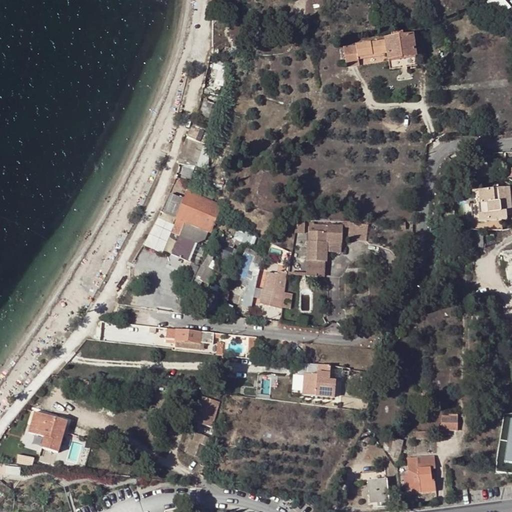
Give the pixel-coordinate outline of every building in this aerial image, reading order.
[(511,6),(505,0),(486,0),(502,16),(511,7),(511,6)] [(385,41),(343,48),(345,60),(358,58),(387,53),(388,60),(416,55),(413,35),(404,37),(392,39),(385,40),(385,41)] [(390,69),(417,64),(416,55),(388,60),(390,69)] [(346,68),(359,66),(358,58),(345,60),(346,68)] [(213,61),(209,83),(224,85),(228,63),(213,61)] [(192,124),(181,163),(187,164),(185,173),(195,176),(209,129),(192,124)] [(470,205),(472,223),(505,219),(505,216),(511,215),(509,189),(477,191),(479,204),(473,204),(470,205)] [(178,290),(188,294),(200,268),(195,265),(195,264),(190,262),(197,244),(205,239),(208,231),(210,232),(218,211),(222,212),(224,206),(221,205),(224,197),(218,195),(214,203),(211,201),(213,195),(197,190),(195,196),(187,193),(184,200),(170,195),(163,214),(177,219),(174,226),(182,230),(171,255),(184,260),(179,272),(185,275),(178,290)] [(305,234),(305,220),(301,221),(301,222),(297,222),(295,234),(305,234)] [(342,248),(343,227),(343,225),(314,224),(314,223),(309,222),(308,242),(306,242),(306,261),(325,262),(327,262),(327,247),(342,248)] [(349,228),(348,239),(366,242),(368,225),(350,223),(349,228)] [(241,242),(244,233),(238,230),(234,238),(229,236),(226,240),(221,239),(215,253),(222,256),(221,260),(222,260),(221,263),(224,264),(221,272),(228,275),(237,250),(235,249),(236,247),(235,246),(235,245),(239,246),(241,242)] [(244,233),(241,242),(253,247),(257,238),(244,233)] [(483,248),(482,234),(468,234),(469,248),(483,248)] [(251,309),(264,255),(247,248),(234,282),(246,288),(242,307),(251,309)] [(200,268),(191,291),(196,292),(202,283),(208,284),(214,271),(209,268),(215,257),(209,253),(202,265),(201,265),(200,268)] [(281,310),(286,275),(287,273),(278,271),(277,275),(267,273),(259,304),(281,310)] [(284,308),(293,308),(294,293),(285,292),(284,308)] [(229,318),(234,307),(218,301),(214,312),(229,318)] [(175,331),(167,330),(166,341),(175,342),(205,345),(213,346),(214,339),(221,340),(221,336),(220,336),(175,331)] [(255,339),(247,338),(245,359),(253,361),(255,339)] [(175,348),(204,351),(205,345),(175,342),(175,348)] [(373,358),(366,357),(364,368),(371,369),(373,358)] [(335,381),(328,380),(330,367),(330,366),(317,365),(317,367),(317,375),(304,374),(302,395),(334,398),(335,381)] [(219,402),(203,397),(195,422),(212,427),(219,402)] [(32,413),(26,433),(42,438),(39,448),(56,453),(57,452),(57,453),(66,422),(34,412),(33,413),(32,413)] [(442,430),(454,430),(454,416),(442,415),(442,430)] [(402,442),(387,437),(384,448),(394,451),(393,455),(399,457),(402,442)] [(184,452),(195,456),(200,444),(189,439),(184,452)] [(202,442),(201,444),(200,444),(195,456),(201,459),(206,444),(202,442)] [(34,457),(19,454),(17,462),(32,465),(32,464),(33,464),(34,457)] [(419,463),(430,462),(431,469),(436,469),(434,456),(418,457),(419,463)] [(406,458),(408,476),(409,484),(409,490),(420,490),(420,494),(436,492),(434,481),(432,481),(431,469),(430,462),(419,463),(418,457),(413,458),(409,458),(406,458)] [(386,479),(368,481),(370,504),(388,502),(386,479)]
